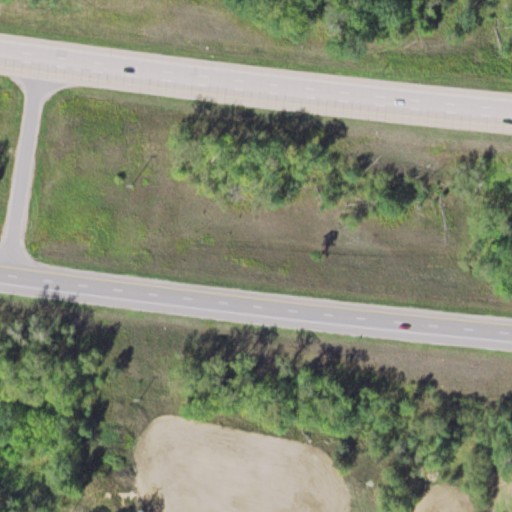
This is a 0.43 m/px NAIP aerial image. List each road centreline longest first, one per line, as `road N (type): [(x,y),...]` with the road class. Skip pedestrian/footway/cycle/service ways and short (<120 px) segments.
road 1 (motorway): [(0,271),(511,331)]
road 2 (motorway): [(511,111),(223,85),(0,53)]
